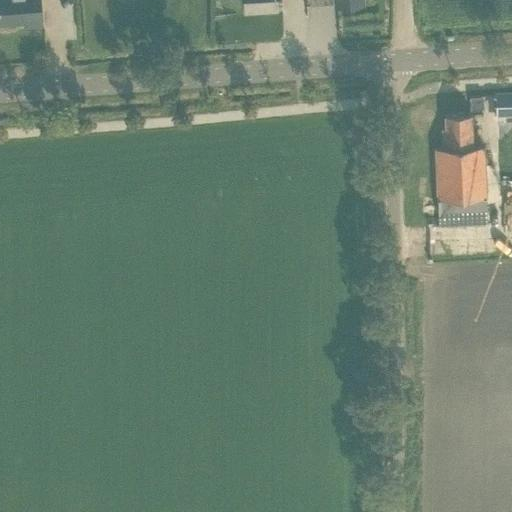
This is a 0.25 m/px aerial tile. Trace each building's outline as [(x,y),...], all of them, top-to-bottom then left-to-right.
[(0,0),(0,22),(24,22),(24,25),(42,24),(40,0),(0,0)] [(116,0),(117,11),(135,9),(134,0),(84,0),(85,1),(98,0),(116,0)] [(243,0),(244,10),(276,8),(275,0),(243,0)] [(511,93),(498,94),(495,94),(495,111),(495,119),(511,118),(511,93)] [(444,115),(445,128),(442,128),(443,147),(435,148),(438,225),(486,223),(483,146),(472,146),(470,114),(444,115)]
